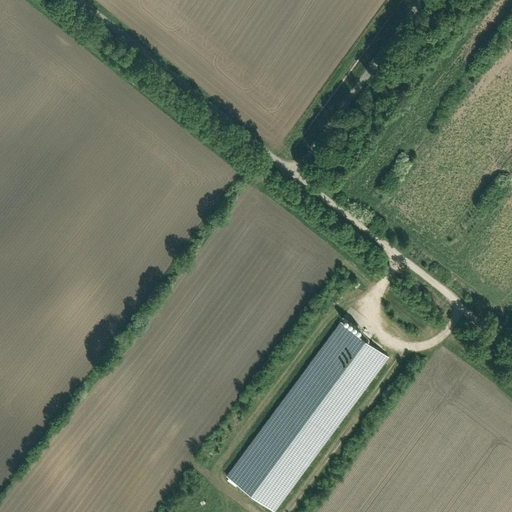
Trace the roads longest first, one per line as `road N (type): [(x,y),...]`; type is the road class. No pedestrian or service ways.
road 1 (track): [(77,0),(511,350)]
road 2 (track): [(293,172),(421,0)]
